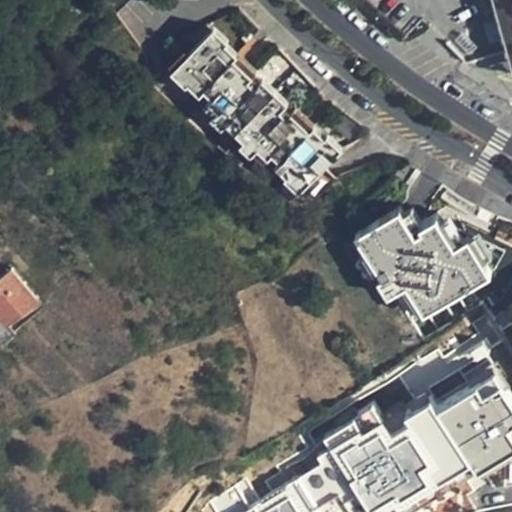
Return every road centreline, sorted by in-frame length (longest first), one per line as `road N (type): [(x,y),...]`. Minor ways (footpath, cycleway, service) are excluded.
road 1 (unclassified): [(272,0),(379,95),(511,178)]
road 2 (unclassified): [(511,142),(457,113),(313,0)]
